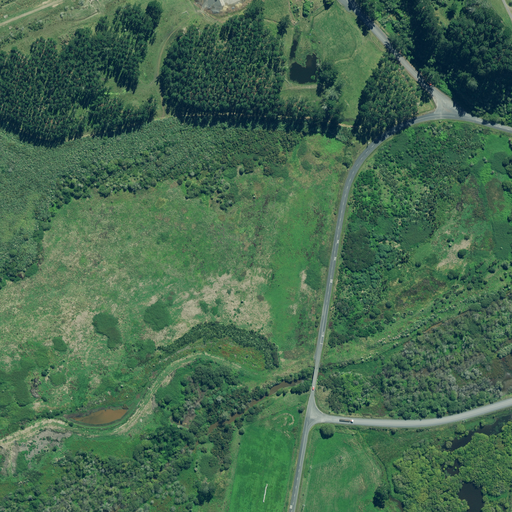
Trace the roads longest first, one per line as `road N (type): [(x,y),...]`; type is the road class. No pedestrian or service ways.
road 1 (unclassified): [(308,416),(338,227),(357,165),(411,121),(446,115),(511,130)]
road 2 (unclassified): [(308,416),(417,423),(511,401)]
